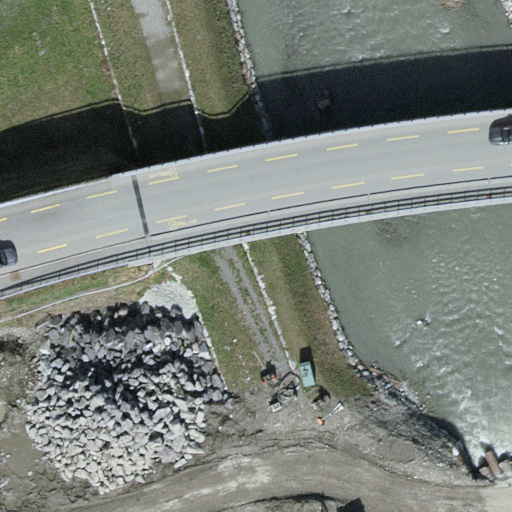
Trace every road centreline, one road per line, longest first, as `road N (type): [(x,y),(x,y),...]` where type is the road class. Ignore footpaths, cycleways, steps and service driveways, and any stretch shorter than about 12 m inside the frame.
road 1 (track): [(449,511),(382,280),(250,267),(183,135),(146,0)]
road 2 (unclassified): [(511,144),(242,188),(0,254)]
